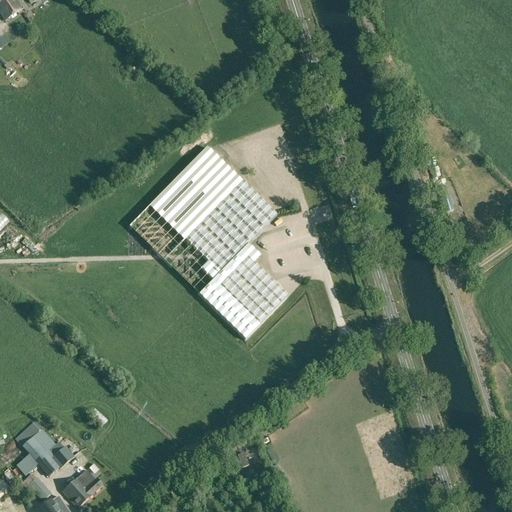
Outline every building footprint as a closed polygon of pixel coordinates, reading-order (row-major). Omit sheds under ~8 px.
[(13,0),(0,0),(0,14),(5,22),(21,11),(13,0)] [(250,245),(255,239),(262,233),(277,218),(272,213),(222,163),(210,152),(207,149),(150,207),(208,263),(201,271),(213,282),(199,296),(245,342),(288,298),(254,265),(242,253),(250,245)] [(430,169),(433,178),(440,176),(438,167),(430,169)] [(436,183),(445,214),(455,211),(446,180),(436,183)] [(242,253),(253,264),(261,256),(250,245),(242,253)] [(95,411),(89,416),(101,428),(107,422),(95,411)] [(55,447),(41,430),(23,447),(49,478),(59,469),(60,470),(74,458),(65,447),(65,448),(64,449),(59,443),(55,447)] [(243,469),(249,467),(244,454),(238,457),(243,469)] [(86,472),(62,493),(77,510),(93,496),(92,496),(102,487),(96,480),(95,481),(86,472)] [(25,481),(17,488),(22,493),(25,490),(29,486),(32,489),(43,502),(51,495),(37,478),(36,479),(32,475),(25,481)] [(242,491),(253,487),(250,479),(238,484),(242,491)] [(53,500),(47,504),(52,511),(70,511),(60,496),(54,501),(53,500)]
